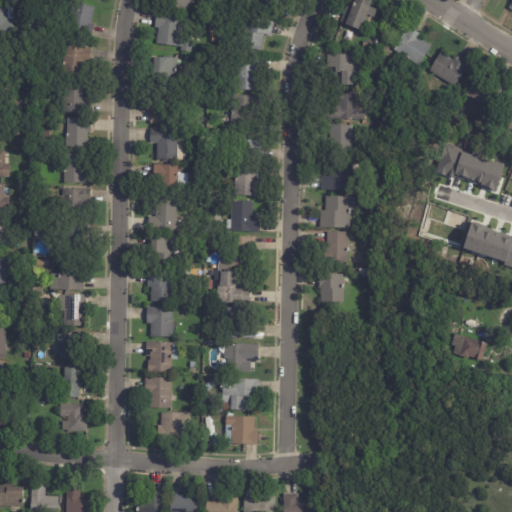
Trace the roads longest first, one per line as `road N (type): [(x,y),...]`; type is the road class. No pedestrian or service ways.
road 1 (residential): [(130,0),(122,49),(113,511)]
road 2 (residential): [(315,0),(293,92),(286,465)]
road 3 (residential): [(315,459),(243,467),(0,448)]
